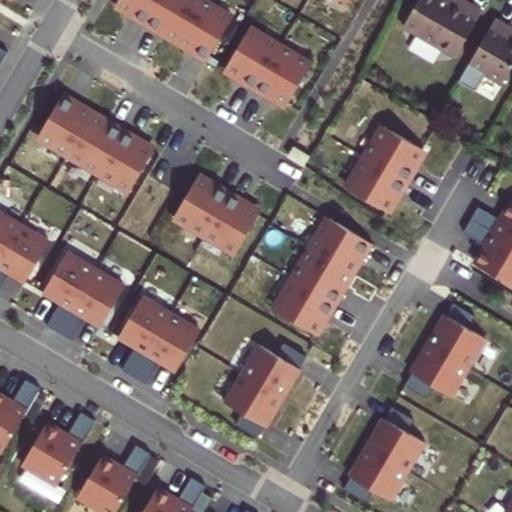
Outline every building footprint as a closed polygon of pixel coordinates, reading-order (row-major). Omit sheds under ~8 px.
[(133,19),(146,27),(162,0),(120,0),(118,4),(136,14),(133,19)] [(203,2),(200,0),(162,0),(146,27),(159,35),(162,30),(180,40),(203,2)] [(443,0),(419,0),(404,27),(456,58),(483,12),(461,0),(455,0),(452,5),(443,0)] [(233,20),(203,2),(180,40),(196,50),(193,55),(207,64),(233,20)] [(496,20),(469,65),(502,85),(511,68),(511,40),(511,39),(511,36),(511,34),(507,32),(509,28),(496,20)] [(242,85),(255,92),(281,49),(250,30),(227,69),(245,79),(242,85)] [(0,64),(2,65),(10,52),(0,46),(0,64)] [(312,67),(281,49),(255,92),(268,100),(271,95),(289,106),(312,67)] [(39,137),(70,155),(93,116),(76,106),(79,101),(65,93),(39,137)] [(110,126),(93,116),(70,155),(101,173),(127,129),(113,121),(110,126)] [(381,126),(363,156),(411,185),(418,172),(413,169),(424,151),(381,126)] [(139,137),(127,129),(101,173),(131,191),(154,153),(136,142),(139,137)] [(293,147),(288,156),(304,166),(310,156),(293,147)] [(403,198),(411,185),(363,156),(345,187),(387,213),(398,195),(403,198)] [(175,217),(206,236),(232,192),(219,184),(216,189),(198,179),(175,217)] [(245,200),(232,192),(206,236),(237,254),(260,215),(242,205),(245,200)] [(479,208),(472,221),(511,244),(511,205),(502,221),(479,208)] [(0,261),(22,225),(0,212),(0,261)] [(331,220),(313,251),(352,273),(361,257),(366,260),(375,246),(331,220)] [(511,244),(472,221),(464,234),(487,247),(476,265),(511,286),(511,244)] [(22,225),(0,261),(0,288),(10,273),(27,283),(51,242),(22,225)] [(313,251),(295,281),(339,307),(346,294),(341,291),(352,273),(313,251)] [(97,270),(68,253),(44,293),(61,303),(48,326),(60,333),(97,270)] [(97,270),(60,333),(71,340),(85,317),(102,328),(126,287),(97,270)] [(331,320),(339,307),(295,281),(277,311),(316,334),(326,317),(331,320)] [(172,315),(143,298),(119,338),(136,348),(123,371),(135,378),(172,315)] [(446,316),(429,345),(470,369),(487,340),(469,329),(476,317),(454,304),(446,316)] [(172,315),(135,378),(147,385),(160,362),(177,372),(201,332),(172,315)] [(260,346),(243,375),(284,399),(307,357),(285,345),(278,357),(260,346)] [(429,345),(406,387),(427,400),(434,387),(452,398),(470,369),(429,345)] [(243,375),(226,404),(244,415),(237,427),(258,440),(284,399),(243,375)] [(0,396),(0,452),(3,454),(41,390),(27,381),(13,404),(0,396)] [(385,420),(368,449),(408,473),(426,444),(408,433),(415,421),(393,408),(385,420)] [(48,424),(23,467),(59,487),(97,422),(82,413),(68,436),(48,424)] [(103,457),(78,499),(100,511),(118,511),(152,455),(137,446),(124,469),(103,457)] [(391,502),(408,473),(368,449),(344,491),(366,503),(373,491),(391,502)] [(158,490),(145,511),(193,511),(207,488),(192,479),(179,502),(158,490)]
